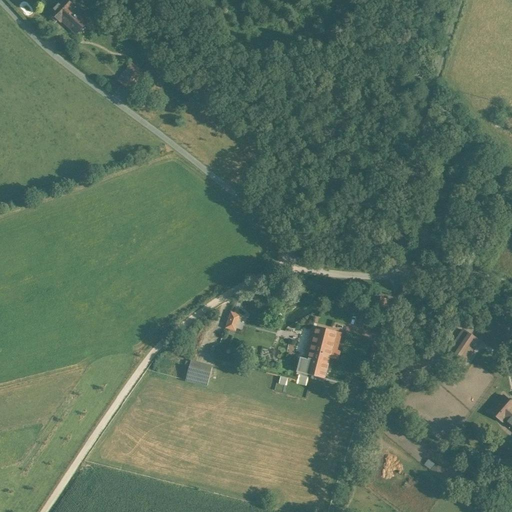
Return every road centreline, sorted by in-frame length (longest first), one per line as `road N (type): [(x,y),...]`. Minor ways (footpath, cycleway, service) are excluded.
road 1 (unclassified): [(400,274),(317,270),(289,253),(241,196),(71,67),(2,0)]
road 2 (track): [(289,253),(163,344),(46,511)]
road 3 (unclassified): [(461,0),(417,129),(400,274)]
road 4 (track): [(337,511),(400,274)]
